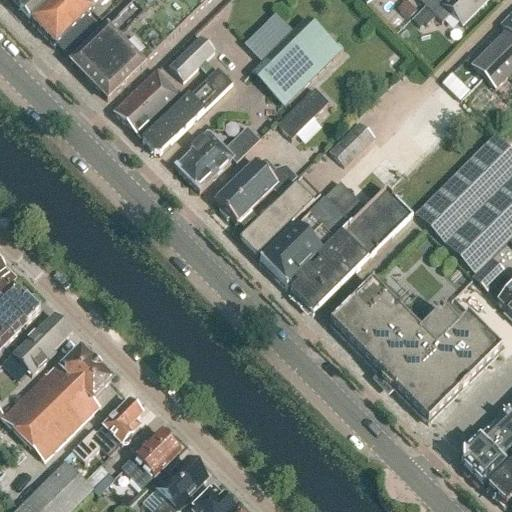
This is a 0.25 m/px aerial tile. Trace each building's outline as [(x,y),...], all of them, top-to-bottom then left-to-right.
[(29,29),(58,0),(15,0),(12,3),(12,9),(21,18),(20,19),(29,29)] [(58,0),(29,29),(54,54),(92,17),(88,14),(100,2),(100,1),(101,0),(58,0)] [(210,6),(203,0),(141,0),(72,68),(108,105),(210,6)] [(413,0),(424,10),(424,11),(425,11),(436,0),(413,0)] [(463,30),(491,1),(490,0),(436,0),(425,11),(426,12),(436,22),(443,29),(452,19),(463,30)] [(407,23),(416,14),(406,4),(397,13),(407,23)] [(436,22),(426,12),(413,25),(420,33),(425,28),(427,31),(436,22)] [(276,21),(248,49),(265,66),(293,38),(276,21)] [(307,24),(293,38),(265,66),(255,76),(290,110),(342,57),(307,24)] [(486,84),(511,57),(511,24),(504,33),(509,37),(474,73),(486,84)] [(409,37),(404,33),(398,39),(403,43),(409,37)] [(199,41),(167,72),(182,87),(214,56),(199,41)] [(511,57),(486,84),(498,96),(511,81),(511,57)] [(161,160),(233,90),(217,75),(143,147),(156,160),(161,160)] [(144,140),(182,103),(157,78),(115,118),(131,134),(135,130),(144,140)] [(450,97),(459,88),(450,79),(441,88),(450,97)] [(315,94),(278,130),(291,145),(329,108),(315,94)] [(359,127),(329,157),(344,172),(374,143),(359,127)] [(176,173),(201,197),(219,180),(218,179),(233,165),(237,169),(261,145),(248,133),(226,155),(209,137),(191,154),(193,156),(176,173)] [(366,191),(390,168),(376,154),(352,177),(366,191)] [(272,194),(249,172),(214,205),(221,212),(219,216),(227,224),(230,222),(237,229),(272,194)] [(258,264),(321,202),(304,185),(241,247),(258,264)] [(295,288),(368,215),(341,189),(261,268),(288,294),(294,288),(295,288)] [(314,321),(414,222),(387,196),(368,215),(295,288),(298,292),(292,299),(314,321)] [(510,281),(494,265),(474,284),(490,300),(510,281)] [(0,305),(12,293),(16,289),(4,276),(5,276),(0,271),(0,305)] [(430,429),(504,357),(470,322),(461,331),(445,315),(423,337),(374,288),(332,330),(430,429)] [(12,293),(0,305),(0,358),(41,319),(40,318),(40,312),(34,306),(28,306),(27,305),(26,305),(14,293),(13,293),(12,293)] [(511,295),(508,299),(502,293),(492,302),(511,321),(511,295)] [(54,358),(72,341),(54,323),(14,363),(33,383),(56,360),(54,358)] [(93,406),(112,388),(81,357),(63,375),(59,372),(48,383),(46,382),(2,426),(45,468),(100,413),(93,406)] [(73,459),(86,471),(101,456),(110,464),(122,452),(123,453),(124,451),(128,451),(131,448),(131,444),(133,442),(132,442),(141,433),(137,428),(143,422),(140,419),(140,415),(136,410),(131,410),(129,408),(104,434),(105,434),(98,441),(95,437),(73,459)] [(511,413),(464,461),(465,472),(485,492),(511,465),(511,413)] [(154,485),(180,460),(161,439),(122,477),(141,497),(153,485),(154,485)] [(189,504),(207,487),(189,469),(171,486),(169,484),(157,496),(168,507),(163,511),(186,511),(192,507),(189,504)] [(78,511),(94,497),(109,482),(102,475),(86,490),(66,470),(23,511),(78,511)] [(511,472),(489,496),(504,511),(509,511),(511,509),(511,472)] [(109,482),(94,497),(98,502),(114,487),(109,482)] [(231,511),(224,504),(224,505),(215,496),(198,511),(231,511)]
